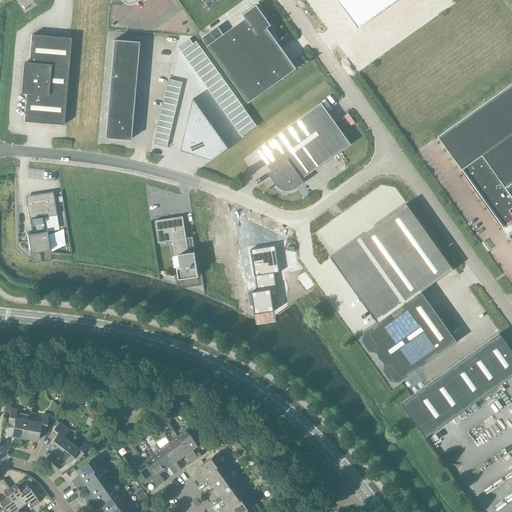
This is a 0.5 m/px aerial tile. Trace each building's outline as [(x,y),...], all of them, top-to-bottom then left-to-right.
[(397,0),(337,0),(358,28),(397,0)] [(221,37),(215,29),(201,39),(248,104),(296,69),(267,28),(271,26),(257,6),(243,16),(245,19),(221,37)] [(24,122),(63,126),(71,39),(31,35),(29,64),(24,64),(21,93),(26,93),(24,122)] [(178,47),(181,52),(193,44),(189,39),(178,47)] [(138,43),(114,40),(105,138),(130,140),(138,43)] [(200,47),(196,42),(193,44),(181,52),(185,57),(200,47)] [(200,47),(185,57),(189,63),(204,52),(200,47)] [(207,58),(204,52),(189,63),(193,68),(207,58)] [(207,58),(193,68),(197,73),(211,63),(207,58)] [(197,73),(200,79),(215,68),(211,63),(197,73)] [(204,84),(219,73),(215,68),(200,79),(204,84)] [(204,84),(208,89),(223,79),(219,73),(204,84)] [(212,94),(226,84),(223,79),(208,89),(212,94)] [(167,85),(181,89),(182,83),(169,80),(167,85)] [(216,100),(230,89),(226,84),(212,94),(216,100)] [(511,84),(438,137),(497,219),(511,208),(511,232),(509,235),(511,240),(511,84)] [(166,91),(180,94),(181,89),(167,85),(166,91)] [(216,100),(219,105),(234,95),(230,89),(216,100)] [(165,97),(178,100),(180,94),(166,91),(165,97)] [(238,100),(234,95),(219,105),(223,110),(238,100)] [(165,97),(163,103),(177,106),(178,100),(165,97)] [(186,129),(189,127),(205,116),(193,99),(186,129)] [(227,116),(241,105),(238,100),(223,110),(227,116)] [(177,106),(163,103),(162,109),(176,112),(177,106)] [(276,185),(278,187),(280,189),(282,190),(284,191),(287,191),(289,191),(291,191),(294,190),(296,189),(304,183),(302,179),(351,145),(321,104),(256,150),(271,172),(268,174),(276,185)] [(245,111),(241,105),(227,116),(231,121),(245,111)] [(161,115),(174,118),(176,112),(162,109),(161,115)] [(245,111),(231,121),(234,126),(249,116),(245,111)] [(174,118),(161,115),(159,121),(173,124),(174,118)] [(211,124),(205,116),(189,127),(194,135),(211,124)] [(234,126),(238,132),(253,121),(249,116),(234,126)] [(173,124),(159,121),(158,126),(171,130),(173,124)] [(257,126),(253,121),(238,132),(242,137),(257,126)] [(216,132),(211,124),(194,135),(195,136),(200,143),(216,132)] [(156,132),(170,135),(171,130),(158,126),(156,132)] [(194,135),(189,127),(186,129),(181,151),(190,154),(195,136),(194,135)] [(169,141),(170,135),(156,132),(155,138),(169,141)] [(216,132),(200,143),(206,151),(222,140),(216,132)] [(199,156),(206,151),(200,143),(195,136),(190,154),(199,156)] [(169,141),(155,138),(154,144),(167,147),(169,141)] [(228,149),(222,140),(206,151),(199,156),(212,160),(228,149)] [(30,200),(26,201),(31,234),(27,235),(30,254),(50,251),(47,232),(46,232),(44,218),(57,216),(53,192),(30,196),(30,200)] [(180,268),(177,269),(178,280),(198,277),(194,253),(188,254),(183,217),(155,221),(158,244),(172,242),(175,257),(178,256),(180,268)] [(495,244),(488,247),(492,255),(498,252),(495,244)] [(280,273),(275,246),(250,250),(255,277),(258,291),(251,292),(255,315),(274,312),(272,297),(278,296),(274,274),(280,273)] [(384,364),(383,372),(390,382),(399,383),(457,342),(421,292),(363,334),(362,342),(369,352),(377,354),(384,364)] [(511,351),(499,334),(401,404),(426,439),(511,376),(511,351)] [(11,436),(24,438),(28,421),(15,418),(17,410),(11,408),(7,426),(8,426),(8,423),(14,424),(11,436)] [(28,421),(24,438),(37,441),(39,429),(45,430),(45,433),(49,416),(42,415),(40,423),(28,421)] [(57,455),(68,441),(63,437),(68,431),(58,423),(49,434),(54,438),(47,447),(57,455)] [(176,437),(193,460),(197,457),(194,454),(192,455),(190,451),(201,444),(194,435),(190,438),(185,431),(176,437)] [(193,460),(176,437),(168,442),(180,459),(186,454),(188,457),(187,459),(190,462),(193,460)] [(68,441),(57,455),(67,463),(74,454),(79,458),(88,446),(83,443),(78,449),(68,441)] [(180,459),(168,442),(160,448),(177,472),(180,469),(177,465),(176,466),(173,463),(175,462),(180,459)] [(177,472),(160,448),(152,454),(163,471),(169,466),(172,469),(170,471),(173,474),(177,472)] [(163,471),(152,454),(143,460),(160,484),(164,481),(161,477),(159,478),(157,475),(158,474),(163,471)] [(197,481),(201,478),(204,476),(220,464),(214,455),(198,467),(203,474),(200,476),(199,474),(194,477),(197,481)] [(79,476),(71,481),(74,485),(97,468),(91,459),(75,471),(79,476)] [(157,486),(160,484),(143,460),(135,466),(141,475),(136,478),(142,485),(146,482),(153,478),(155,481),(154,482),(157,486)] [(207,479),(210,484),(226,472),(220,464),(204,476),(201,478),(197,481),(199,484),(204,481),(203,480),(206,478),(207,479)] [(103,476),(97,468),(74,485),(76,488),(84,483),(87,488),(103,476)] [(232,481),(226,472),(210,484),(215,490),(212,492),(211,491),(206,494),(209,497),(213,494),(216,492),(232,481)] [(86,501),(109,485),(103,476),(87,488),(91,493),(83,498),(86,501)] [(219,496),(222,500),(238,489),(232,481),(216,492),(213,494),(209,497),(211,501),(216,498),(214,496),(218,494),(219,496)] [(10,489),(22,506),(27,503),(31,508),(40,502),(27,485),(20,490),(16,485),(10,489)] [(99,504),(115,493),(109,485),(86,501),(88,505),(96,500),(99,504)] [(243,486),(238,489),(222,500),(225,504),(223,506),(222,508),(218,511),(219,511),(223,511),(244,497),(249,494),(243,486)] [(19,511),(18,510),(22,506),(10,489),(4,493),(8,498),(0,504),(6,511),(5,511),(19,511)] [(106,511),(121,501),(115,493),(99,504),(103,509),(98,511),(106,511)] [(250,506),(244,497),(223,511),(227,511),(230,511),(259,511),(261,511),(255,503),(250,506)] [(123,511),(127,510),(121,501),(106,511),(123,511)]
